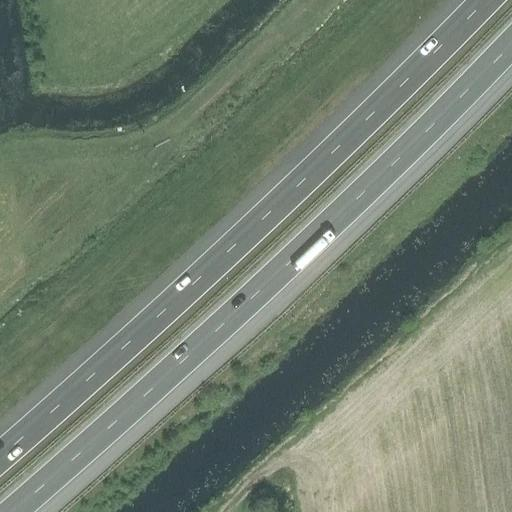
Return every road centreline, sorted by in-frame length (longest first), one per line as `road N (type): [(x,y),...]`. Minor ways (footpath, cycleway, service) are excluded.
road 1 (motorway): [(13,511),(364,193),(511,42)]
road 2 (motorway): [(481,0),(324,158),(0,455)]
